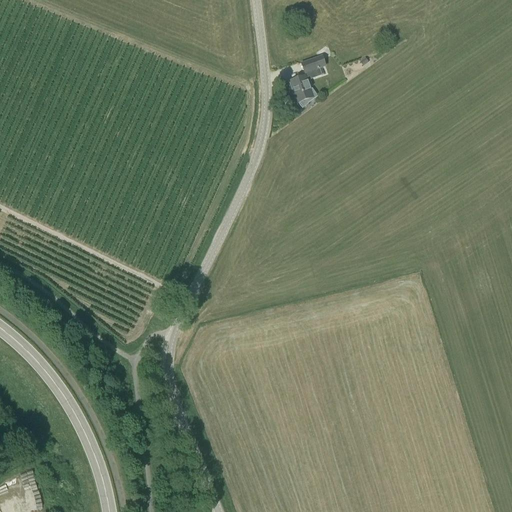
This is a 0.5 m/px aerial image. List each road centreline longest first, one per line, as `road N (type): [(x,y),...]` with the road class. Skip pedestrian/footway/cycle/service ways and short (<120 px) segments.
road 1 (tertiary): [(216,511),(174,401),(166,348),(261,144),(266,81),(257,0)]
road 2 (tertiary): [(108,511),(71,409),(0,328)]
